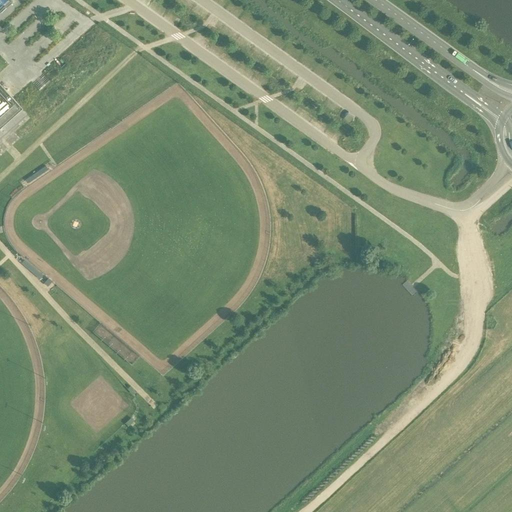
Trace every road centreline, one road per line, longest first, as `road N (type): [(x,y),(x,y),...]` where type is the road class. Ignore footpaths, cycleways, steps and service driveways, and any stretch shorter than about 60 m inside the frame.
road 1 (track): [(306,511),(466,352),(474,302),(464,210)]
road 2 (secondary): [(335,0),(465,94)]
road 3 (secondary): [(482,77),(373,0)]
